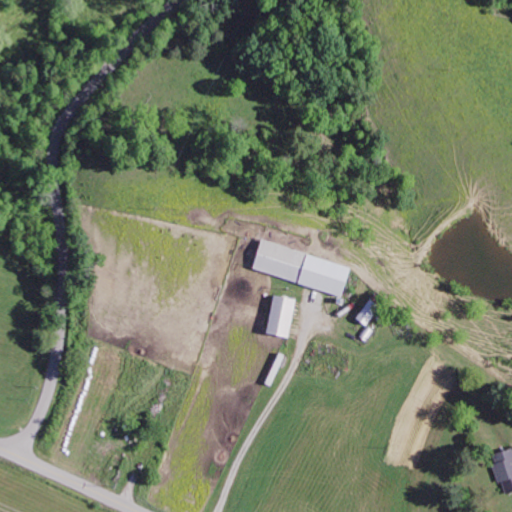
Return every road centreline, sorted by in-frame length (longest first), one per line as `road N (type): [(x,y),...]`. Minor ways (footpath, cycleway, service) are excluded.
road 1 (residential): [(19,457),(48,403),(62,341),(60,153),(91,102),(193,0)]
road 2 (tertiary): [(0,448),(137,511)]
